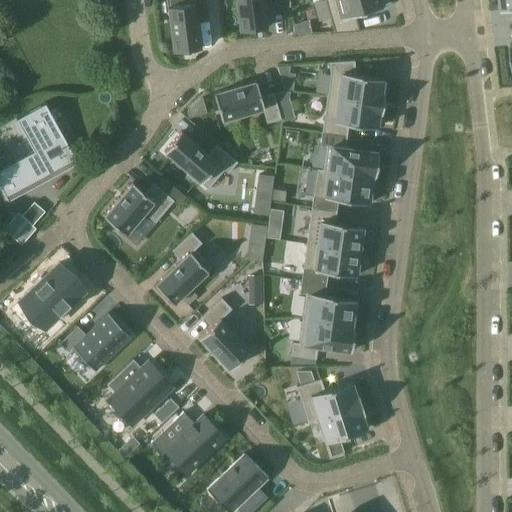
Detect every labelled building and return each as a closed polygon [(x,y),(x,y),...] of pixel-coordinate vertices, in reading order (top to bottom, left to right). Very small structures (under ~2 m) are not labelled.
[(166,0),(173,52),(177,51),(189,50),(189,53),(191,52),(193,52),(193,49),(200,48),(198,32),(196,19),(209,17),(207,3),(206,0),(166,0)] [(235,0),(240,31),(253,29),(255,29),(256,32),(258,32),(259,31),(259,28),(267,28),(262,0),(235,0)] [(381,0),(324,0),(334,33),(360,31),(355,14),(385,6),(384,5),(383,5),(381,0)] [(511,0),(500,0),(502,11),(511,9),(511,0)] [(330,74),(327,96),(382,104),(384,94),(382,93),(384,79),(355,75),(354,60),(329,62),(330,74)] [(256,81),(213,94),(221,121),(262,109),(266,123),(281,119),(273,93),(260,97),(256,81)] [(283,91),(274,93),(278,106),(290,103),(288,97),(289,91),(283,91)] [(324,119),(322,132),(347,136),(348,124),(371,127),(377,128),(379,114),(381,114),(382,104),(327,96),(324,119)] [(0,162),(0,186),(5,197),(49,172),(52,177),(78,163),(50,113),(42,97),(20,110),(37,143),(0,162)] [(202,97),(187,111),(189,117),(207,112),(202,97)] [(181,131),(164,151),(193,176),(200,183),(208,189),(217,177),(224,170),(227,173),(237,162),(217,144),(208,155),(181,131)] [(317,169),(316,170),(342,173),(372,178),(372,176),(375,176),(378,152),(345,147),(347,136),(322,132),(320,146),(326,146),(323,163),(323,170),(317,169)] [(316,170),(311,207),(336,211),(338,199),(351,201),(369,204),(372,178),(342,173),(316,170)] [(260,174),(258,189),(273,191),(275,176),(260,174)] [(132,183),(104,216),(125,235),(144,213),(155,222),(174,200),(178,204),(185,196),(163,177),(156,185),(153,183),(144,193),(132,183)] [(15,210),(0,226),(18,242),(33,225),(46,210),(34,201),(22,216),(15,210)] [(311,207),(306,244),(360,251),(363,227),(335,223),(336,211),(311,207)] [(253,223),(251,238),(266,240),(268,225),(253,223)] [(269,229),(268,237),(280,239),(281,231),(269,229)] [(181,260),(155,285),(173,304),(211,267),(194,249),(201,243),(196,237),(191,232),(172,250),(181,260)] [(306,244),(301,280),(326,284),(328,272),(356,276),(360,251),(306,244)] [(59,263),(18,301),(42,327),(35,334),(44,344),(65,324),(55,314),(84,289),(59,263)] [(263,274),(249,275),(249,287),(263,286),(263,274)] [(301,280),(299,293),(305,294),(304,300),(302,318),(352,325),(355,299),(324,295),(326,284),(301,280)] [(189,289),(180,297),(187,304),(196,296),(189,289)] [(211,326),(199,337),(229,369),(250,350),(221,319),(231,309),(221,298),(202,316),(211,326)] [(77,326),(59,343),(68,352),(73,348),(95,371),(131,337),(107,313),(85,334),(77,326)] [(293,342),(291,355),(316,359),(317,347),(350,352),(354,327),(351,327),(352,325),(302,318),(298,343),(293,342)] [(149,361),(142,368),(133,359),(107,384),(115,393),(108,400),(131,424),(168,390),(163,384),(167,381),(149,361)] [(311,371),(296,371),(301,385),(307,383),(314,380),(311,371)] [(301,385),(296,386),(303,406),(307,422),(361,405),(358,395),(356,395),(351,382),(324,390),(320,379),(307,383),(301,385)] [(170,398),(153,413),(162,423),(178,407),(170,398)] [(361,405),(307,422),(308,422),(318,419),(321,429),(325,442),(326,442),(327,443),(331,456),(344,452),(339,438),(366,429),(362,415),(364,414),(361,405)] [(183,411),(161,432),(172,444),(166,449),(189,473),(194,468),(226,439),(209,421),(202,414),(200,415),(193,422),(183,411)] [(245,452),(206,489),(228,511),(231,511),(236,507),(240,511),(251,511),(267,497),(258,487),(268,477),(245,452)]
